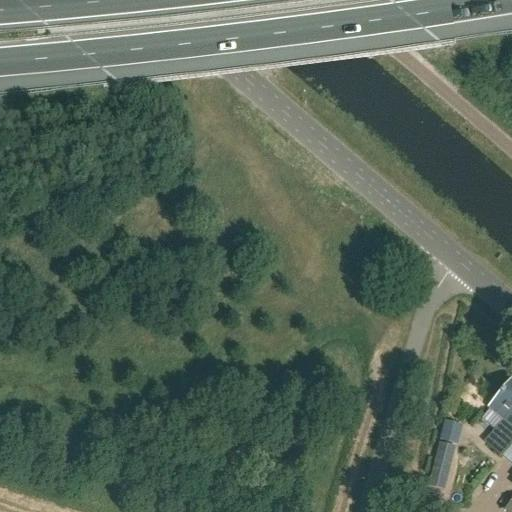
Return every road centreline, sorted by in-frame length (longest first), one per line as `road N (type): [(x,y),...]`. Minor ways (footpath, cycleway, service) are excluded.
road 1 (motorway): [(0,62),(505,0)]
road 2 (tertiary): [(442,252),(159,0)]
road 3 (unclassified): [(364,511),(442,252)]
road 4 (unclassified): [(511,149),(336,0)]
